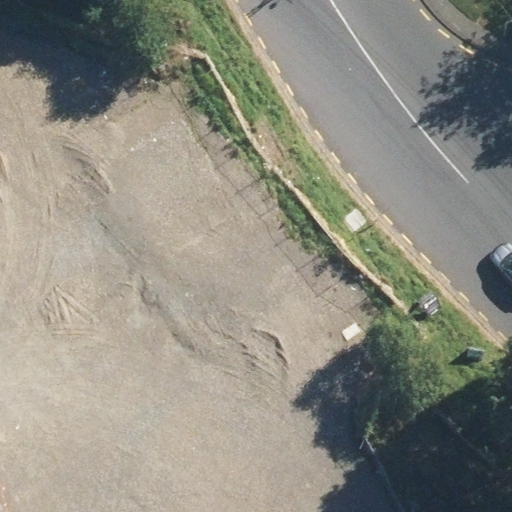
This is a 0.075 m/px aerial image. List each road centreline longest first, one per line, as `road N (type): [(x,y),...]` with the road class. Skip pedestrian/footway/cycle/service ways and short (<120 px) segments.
road 1 (residential): [(0,333),(228,80),(347,25)]
road 2 (residential): [(0,485),(190,275)]
road 3 (tertiary): [(511,229),(399,103),(347,25)]
